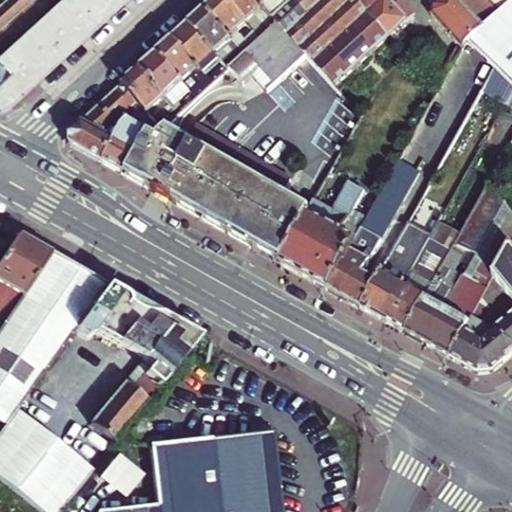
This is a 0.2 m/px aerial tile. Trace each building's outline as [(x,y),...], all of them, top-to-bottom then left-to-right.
[(0,0),(0,84),(90,0),(56,0),(0,52),(0,26),(28,0),(0,0)] [(0,109),(3,109),(9,109),(121,5),(116,0),(90,0),(0,84),(0,109)] [(257,39),(244,24),(222,0),(212,0),(210,2),(203,9),(228,38),(243,53),(250,46),(257,39)] [(274,23),(252,0),(222,0),(244,24),(257,39),(266,31),(274,23)] [(307,58),(332,87),(386,37),(351,0),(252,0),(274,23),(303,54),(307,58)] [(351,0),(386,37),(390,33),(414,11),(404,0),(397,0),(394,3),(391,0),(351,0)] [(421,0),(422,3),(463,47),(465,44),(501,14),(487,0),(421,0)] [(511,0),(487,0),(501,14),(465,44),(493,71),(511,88),(511,0)] [(186,24),(212,53),(217,59),(222,64),(227,68),(230,65),(243,53),(228,38),(203,9),(195,16),(186,24)] [(257,67),(272,83),(303,54),(274,23),(266,31),(257,39),(250,46),(243,53),(230,65),(227,68),(241,82),(249,74),(257,67)] [(212,53),(186,24),(178,31),(170,39),(196,68),(206,58),(212,64),(217,59),(212,53)] [(196,68),(170,39),(162,46),(155,53),(180,81),(182,83),(195,97),(201,92),(209,83),(202,74),(196,68)] [(182,83),(180,81),(155,53),(146,61),(137,69),(164,99),(174,109),(178,105),(182,109),(195,97),(182,83)] [(307,58),(303,54),(272,83),(275,87),(307,58)] [(196,68),(202,74),(212,64),(206,58),(196,68)] [(257,67),(249,74),(264,91),(272,83),(257,67)] [(142,108),(148,115),(164,99),(137,69),(130,76),(120,85),(136,102),(142,108)] [(511,90),(511,88),(493,71),(481,93),(504,106),(511,90)] [(111,132),(107,130),(136,102),(120,85),(69,132),(70,138),(70,144),(102,161),(114,140),(108,137),(111,132)] [(113,167),(122,173),(144,136),(149,126),(153,129),(156,124),(148,115),(142,108),(121,128),(114,140),(102,161),(113,167)] [(213,223),(278,260),(308,207),(312,198),(316,192),(291,178),(215,136),(177,114),(161,129),(156,124),(153,129),(149,126),(144,136),(122,173),(213,223)] [(347,298),(362,307),(377,281),(359,271),(417,168),(400,158),(367,217),(327,287),(347,298)] [(349,182),(333,209),(312,198),(308,207),(278,260),(306,275),(327,287),(367,217),(356,210),(366,191),(349,182)] [(431,345),(449,355),(461,332),(492,276),(508,248),(511,240),(511,212),(488,183),(458,236),(454,244),(474,255),(462,277),(457,287),(437,276),(406,331),(431,345)] [(397,326),(406,331),(437,276),(442,266),(454,244),(458,236),(437,224),(429,238),(384,318),(397,326)] [(377,281),(362,307),(376,314),(384,318),(429,238),(407,227),(377,281)] [(0,300),(36,248),(18,238),(0,264),(0,300)] [(0,335),(55,258),(44,252),(36,248),(0,300),(0,335)] [(511,253),(508,248),(492,276),(511,300),(511,253)] [(75,332),(108,288),(55,258),(0,335),(0,421),(7,426),(75,332)] [(437,276),(457,287),(462,277),(442,266),(437,276)] [(125,301),(124,298),(121,296),(108,288),(75,332),(86,340),(91,339),(94,336),(122,351),(142,363),(171,326),(149,317),(142,316),(136,314),(130,311),(125,307),(125,304),(125,301)] [(485,371),(491,370),(511,352),(511,317),(480,344),(461,332),(449,355),(456,359),(479,371),(485,371)] [(90,426),(113,442),(198,339),(185,331),(173,325),(171,326),(142,363),(106,407),(90,426)] [(132,443),(146,426),(137,419),(124,436),(132,443)] [(0,435),(0,478),(41,511),(60,511),(62,510),(82,485),(7,426),(0,435)] [(284,511),(272,431),(151,447),(159,511),(153,511),(284,511)]
